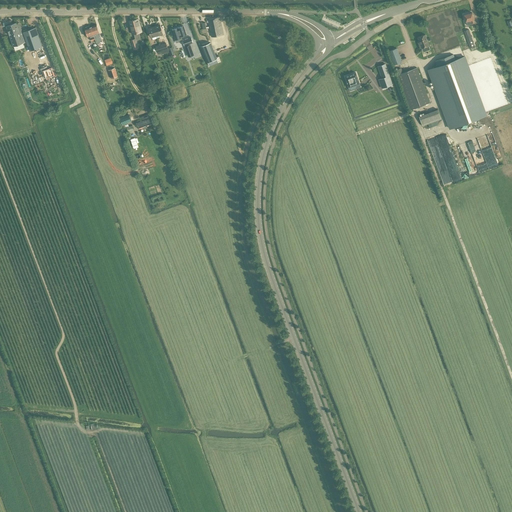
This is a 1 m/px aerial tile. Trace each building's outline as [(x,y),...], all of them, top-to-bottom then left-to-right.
[(472,12),(464,14),(466,21),(467,21),(468,25),(475,23),(472,12)] [(219,17),(214,19),(218,36),(223,35),(219,17)] [(141,39),(139,33),(142,32),(138,19),(129,21),(132,34),(134,34),(135,39),(131,40),(134,50),(139,48),(136,40),(141,39)] [(207,21),(207,22),(208,23),(209,23),(212,37),(218,36),(214,19),(208,20),(207,21)] [(19,23),(16,24),(16,23),(6,26),(13,46),(26,42),(19,23)] [(97,25),(91,27),(94,35),(94,37),(95,40),(96,43),(102,41),(99,33),(97,25)] [(160,25),(153,27),(156,36),(156,38),(159,37),(159,36),(159,35),(163,34),(160,25)] [(172,30),(175,40),(184,37),(183,35),(186,34),(183,26),(172,30)] [(91,27),(85,29),(88,37),(90,36),(90,38),(94,37),(94,35),(91,27)] [(156,36),(153,27),(148,29),(151,37),(153,37),(153,39),(156,38),(156,36)] [(30,51),(42,47),(36,28),(23,32),(30,51)] [(475,46),(469,29),(464,31),(470,48),(475,46)] [(420,48),(429,45),(425,35),(417,37),(420,44),(419,44),(420,48)] [(183,40),(182,40),(183,41),(184,46),(185,45),(189,44),(193,43),(191,37),(183,40)] [(166,43),(159,46),(161,51),(162,54),(169,52),(166,43)] [(211,43),(202,47),(208,63),(217,59),(211,43)] [(185,46),(187,54),(188,57),(194,55),(193,52),(190,44),(190,45),(189,44),(185,45),(185,46)] [(402,61),(397,48),(389,51),(394,64),(402,61)] [(455,59),(453,54),(435,61),(437,66),(427,70),(449,129),(487,115),(465,56),(455,59)] [(200,63),(193,65),(195,71),(202,68),(200,63)] [(386,64),(378,67),(382,78),(379,80),(382,88),(385,87),(393,84),(390,75),(386,64)] [(111,78),(117,76),(114,68),(109,70),(111,78)] [(411,110),(430,103),(417,68),(398,75),(411,110)] [(51,69),(42,72),(45,79),(53,76),(51,69)] [(356,72),(345,76),(349,87),(360,83),(356,72)] [(442,119),(438,110),(419,116),(423,126),(442,119)] [(123,125),(132,121),(129,115),(128,116),(126,112),(119,114),(123,125)] [(139,128),(151,124),(148,115),(142,117),(143,121),(137,123),(139,128)] [(453,181),(499,167),(488,134),(477,137),(477,139),(459,144),(465,163),(466,163),(466,165),(459,168),(458,164),(447,168),(439,140),(430,143),(441,178),(451,175),(453,181)] [(138,138),(130,140),(132,148),(139,146),(138,138)]
